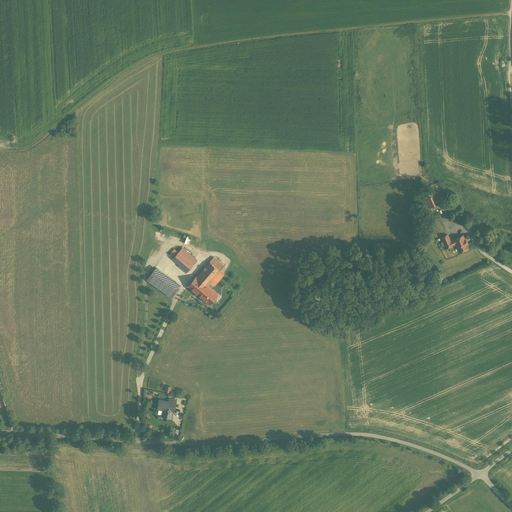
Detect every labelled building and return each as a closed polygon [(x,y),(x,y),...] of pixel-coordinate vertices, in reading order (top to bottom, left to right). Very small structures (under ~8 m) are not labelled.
[(437,204),(430,188),(421,192),(428,208),(437,204)] [(441,237),(444,244),(450,241),(447,234),(441,237)] [(463,235),(450,241),(444,244),(446,248),(455,244),(459,252),(468,248),(463,235)] [(183,247),(178,253),(192,265),(197,259),(183,247)] [(173,258),(178,253),(174,249),(169,255),(173,258)] [(192,265),(178,253),(173,258),(180,264),(178,266),(186,273),(192,265)] [(209,262),(196,277),(207,285),(210,282),(219,271),(209,262)] [(178,287),(154,270),(147,279),(171,297),(178,287)] [(223,274),(219,271),(210,282),(213,285),(223,274)] [(221,297),(207,285),(196,277),(196,276),(187,286),(209,304),(214,299),(217,302),(221,297)] [(173,412),(176,399),(169,398),(169,402),(159,400),(157,409),(158,409),(163,410),(162,416),(171,418),(172,412),(173,412)]
